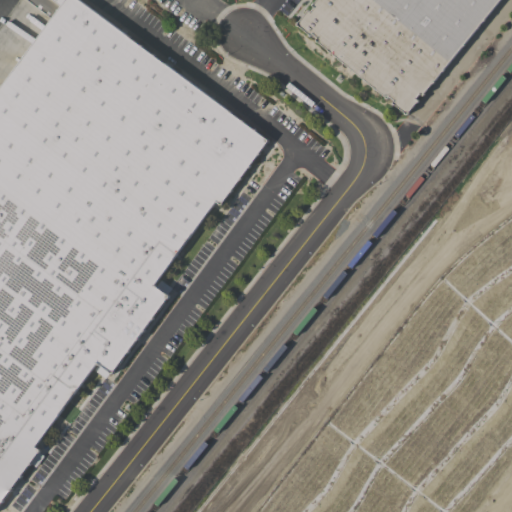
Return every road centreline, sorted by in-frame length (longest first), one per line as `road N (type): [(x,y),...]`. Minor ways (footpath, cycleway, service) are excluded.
road 1 (tertiary): [(87,511),(364,169),(371,147)]
road 2 (track): [(511,190),(476,213),(234,511)]
road 3 (residential): [(244,38),(365,133),(371,147)]
